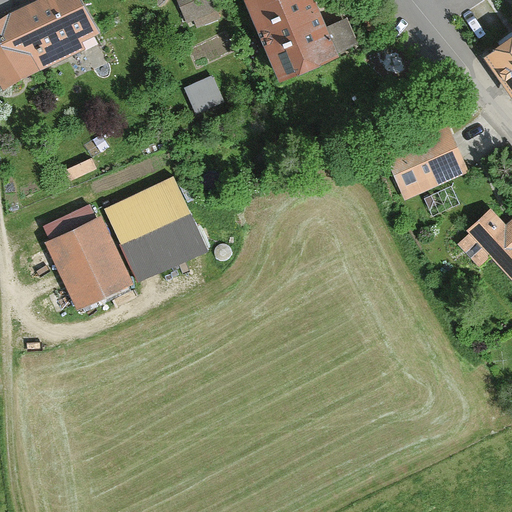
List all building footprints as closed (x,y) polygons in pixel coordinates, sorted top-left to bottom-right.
[(99,37),(78,0),(47,0),(0,25),(0,87),(5,96),(86,53),(82,46),(99,37)] [(214,0),(177,0),(188,27),(220,14),(214,0)] [(331,33),(317,0),(270,0),(250,9),(286,94),(347,68),(342,56),(373,43),(363,20),(331,33)] [(386,36),(365,61),(416,105),(437,80),(386,36)] [(511,49),(490,66),(511,95),(511,49)] [(214,79),(186,91),(198,118),(226,106),(214,79)] [(386,148),(408,202),(471,177),(449,123),(386,148)] [(210,253),(172,179),(109,212),(147,286),(210,253)] [(511,282),(511,216),(503,224),(493,214),(469,236),(511,282)] [(103,222),(46,248),(78,317),(135,291),(103,222)] [(49,266),(49,264),(47,261),(44,259),(42,259),(39,260),(36,262),(35,265),(36,269),(39,272),(41,273),(45,272),(47,271),(49,269),(49,266)] [(71,309),(71,306),(69,303),(66,302),(64,302),(61,302),(59,305),(58,307),(58,312),(61,314),(63,315),(67,315),(69,314),(71,311),(71,309)]
